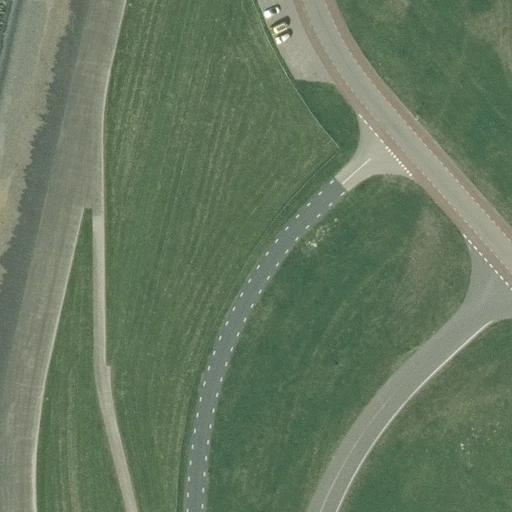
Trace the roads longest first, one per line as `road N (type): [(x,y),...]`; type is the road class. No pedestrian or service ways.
road 1 (unclassified): [(196,511),(206,417),(236,320),(289,239),(401,133)]
road 2 (motorway): [(511,289),(407,388),(370,433),(328,511)]
road 3 (tertiary): [(511,257),(401,133)]
road 4 (tertiary): [(401,133),(337,53),(313,0)]
